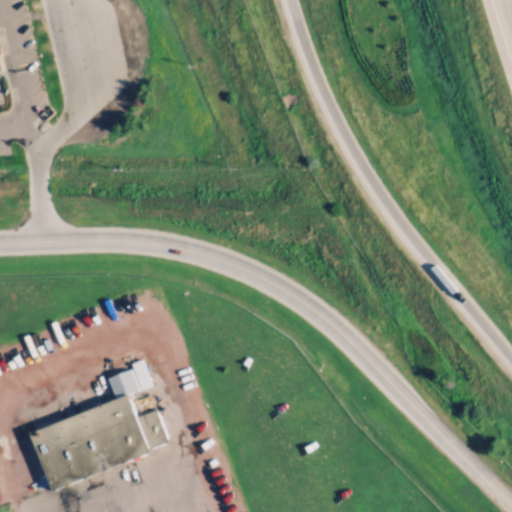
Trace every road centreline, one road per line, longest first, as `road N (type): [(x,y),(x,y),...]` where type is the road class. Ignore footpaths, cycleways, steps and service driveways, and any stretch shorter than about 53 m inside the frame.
road 1 (tertiary): [(0,244),(167,243),(259,275),(346,336),(511,498)]
road 2 (motorway): [(291,0),(350,147),(511,360)]
